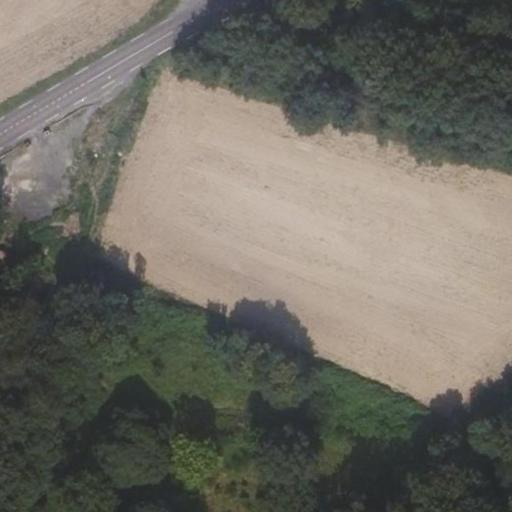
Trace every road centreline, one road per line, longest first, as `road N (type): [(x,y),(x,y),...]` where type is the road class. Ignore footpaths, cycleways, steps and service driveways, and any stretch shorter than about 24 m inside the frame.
road 1 (track): [(0,383),(94,183),(127,56)]
road 2 (track): [(511,377),(330,511)]
road 3 (secondary): [(0,132),(191,24)]
